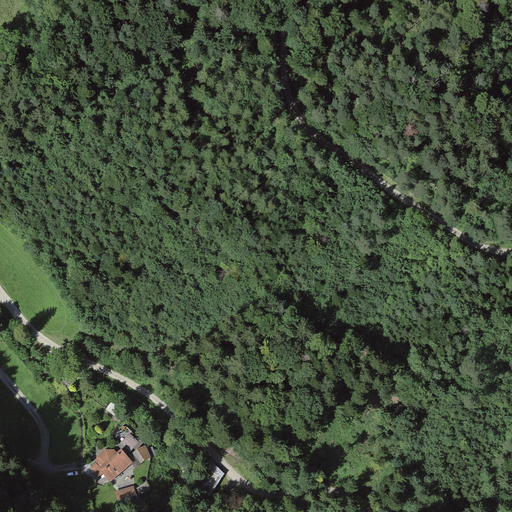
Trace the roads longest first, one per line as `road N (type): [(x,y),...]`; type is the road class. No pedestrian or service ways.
road 1 (track): [(0,292),(51,346),(140,387),(229,481),(283,500),(328,489),(361,511)]
road 2 (track): [(289,0),(287,94),(311,137),(474,244),(511,248)]
